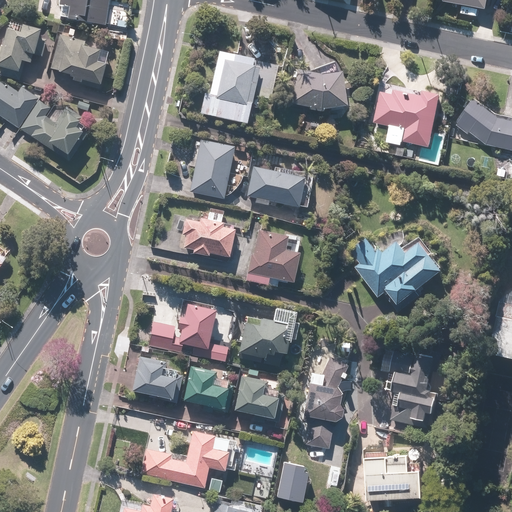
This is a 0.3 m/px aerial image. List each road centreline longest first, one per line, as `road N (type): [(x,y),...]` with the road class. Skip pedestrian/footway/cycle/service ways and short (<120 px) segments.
road 1 (residential): [(253,0),(511,57)]
road 2 (secondary): [(61,511),(99,339)]
road 3 (primary): [(0,382),(82,260)]
road 4 (primary): [(147,109),(123,231)]
